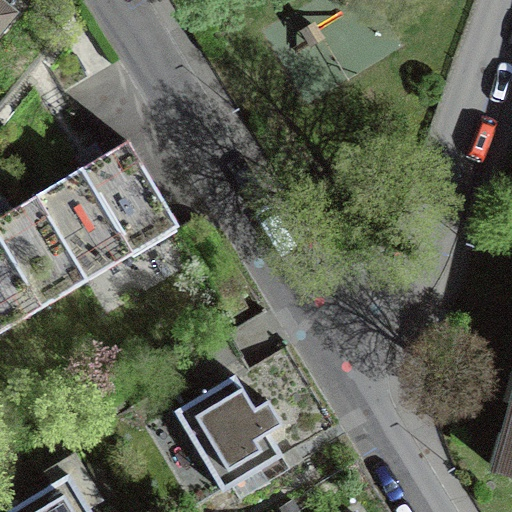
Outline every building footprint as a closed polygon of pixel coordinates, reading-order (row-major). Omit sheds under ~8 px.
[(0,0),(0,19),(15,0),(0,0)] [(89,165),(70,176),(121,262),(180,227),(128,141),(89,165)] [(19,206),(12,211),(63,296),(121,262),(70,176),(19,206)] [(0,217),(0,322),(5,331),(63,296),(12,211),(0,217)] [(234,376),(175,412),(223,492),(232,487),(239,499),(269,481),(261,469),(283,456),(269,434),(283,425),(275,413),(268,401),(254,410),(234,376)] [(511,437),(502,473),(511,476),(511,437)] [(91,511),(69,475),(6,511),(91,511)]
